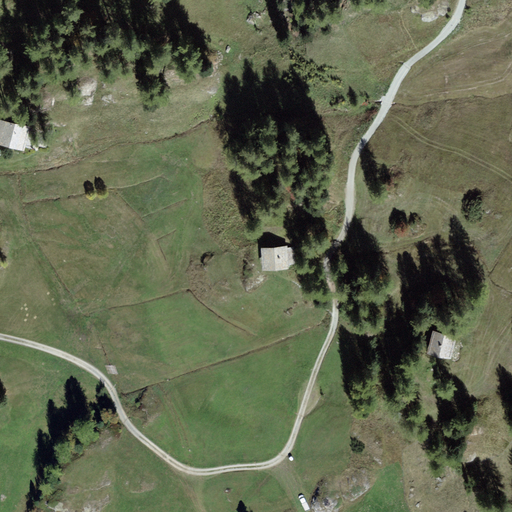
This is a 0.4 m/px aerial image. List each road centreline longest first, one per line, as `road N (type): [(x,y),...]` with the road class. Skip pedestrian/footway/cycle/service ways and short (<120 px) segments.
road 1 (track): [(281,457),(334,323),(326,259),(345,229),(355,156),(399,74),(437,42),(462,0)]
road 2 (track): [(0,336),(96,372),(125,420),(178,466),(211,471),(281,457)]
